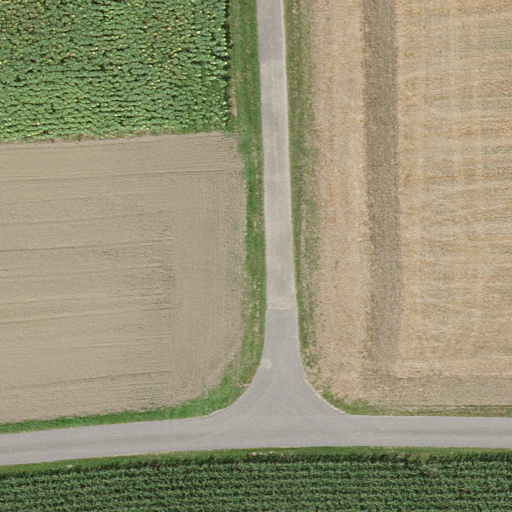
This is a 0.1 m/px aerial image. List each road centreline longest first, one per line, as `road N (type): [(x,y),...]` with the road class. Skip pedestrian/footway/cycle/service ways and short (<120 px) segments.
road 1 (track): [(0,452),(286,434),(511,437)]
road 2 (track): [(279,0),(286,434)]
